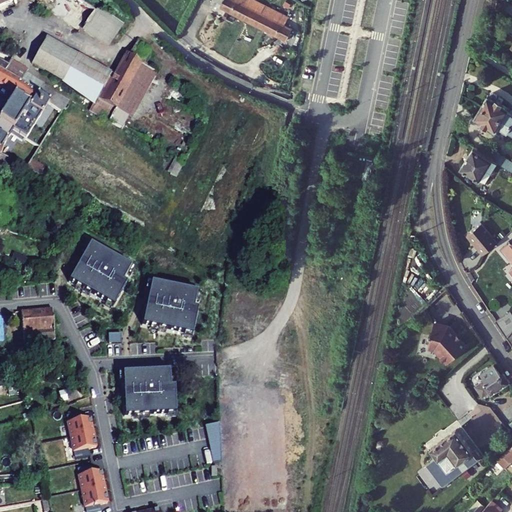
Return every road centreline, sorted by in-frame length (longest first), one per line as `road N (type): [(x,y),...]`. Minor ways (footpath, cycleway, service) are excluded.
road 1 (residential): [(511,363),(447,266),(434,227),(432,175),(462,43)]
road 2 (residential): [(126,0),(192,59),(272,99)]
road 3 (unknown): [(9,32),(43,31),(115,61),(128,59),(155,27)]
